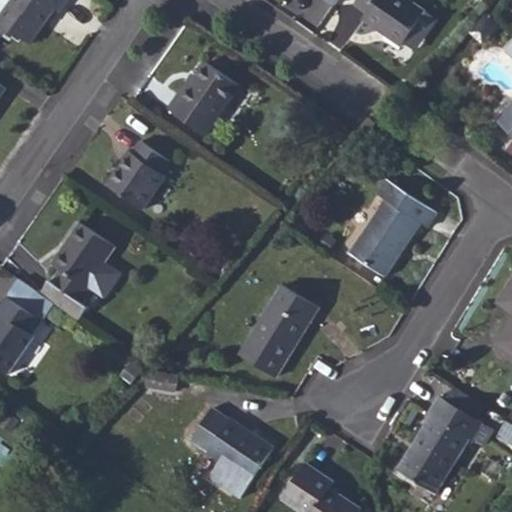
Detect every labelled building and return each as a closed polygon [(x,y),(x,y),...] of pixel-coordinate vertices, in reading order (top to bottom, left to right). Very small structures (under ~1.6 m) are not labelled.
[(60,12),(68,0),(13,0),(0,18),(0,39),(6,30),(15,36),(18,33),(32,43),(45,24),(44,23),(55,8),(60,12)] [(359,0),(357,4),(369,13),(365,19),(403,46),(406,42),(427,12),(409,0),(359,0)] [(427,12),(406,42),(417,50),(438,20),(427,12)] [(511,46),(508,51),(511,55),(511,104),(498,120),(511,133),(511,46)] [(180,96),(170,109),(207,134),(241,85),(208,63),(199,77),(183,98),(180,96)] [(195,74),(180,96),(183,98),(199,77),(195,74)] [(109,184),(145,209),(167,176),(165,175),(173,162),(143,141),(134,153),(132,151),(109,184)] [(352,253),(387,276),(422,223),(429,227),(438,213),(388,179),(379,194),(387,200),(352,253)] [(116,245),(83,222),(54,263),(62,269),(54,281),(52,280),(42,294),(56,303),(80,320),(90,307),(82,302),(91,288),(104,297),(121,272),(105,260),(116,245)] [(34,335),(56,303),(42,294),(21,279),(0,309),(0,312),(3,315),(0,318),(0,367),(10,374),(36,336),(34,335)] [(242,355),(278,377),(321,307),(285,285),(242,355)] [(511,322),(497,342),(511,352),(511,285),(500,302),(511,310),(511,322)] [(132,383),(144,369),(135,361),(124,376),(132,383)] [(180,377),(151,371),(148,386),(177,391),(180,377)] [(456,388),(449,401),(479,419),(487,406),(456,388)] [(474,440),(485,423),(479,419),(449,401),(442,397),(430,416),(433,417),(400,470),(438,493),(470,440),(473,442),(474,440)] [(242,498),(276,448),(232,419),(214,408),(193,440),(222,460),(214,473),(215,480),(242,498)] [(502,435),(511,440),(511,422),(502,435)] [(485,423),(474,440),(485,447),(496,430),(485,423)] [(360,511),(362,509),(331,488),(336,482),(307,463),(284,499),(303,511),(360,511)]
